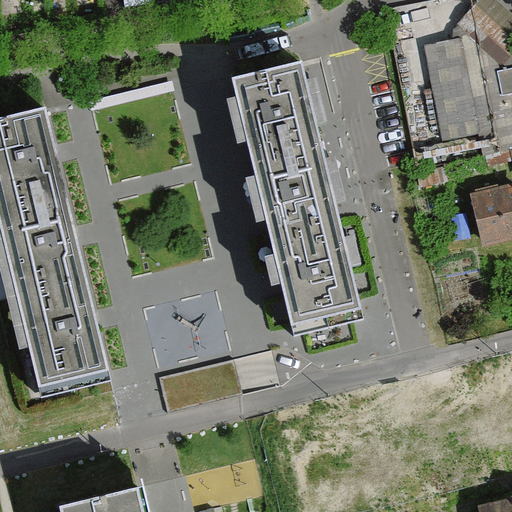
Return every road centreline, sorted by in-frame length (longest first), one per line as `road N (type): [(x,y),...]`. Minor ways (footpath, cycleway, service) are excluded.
road 1 (residential): [(0,464),(511,341)]
road 2 (residential): [(0,84),(118,53),(255,46),(308,32),(374,0)]
